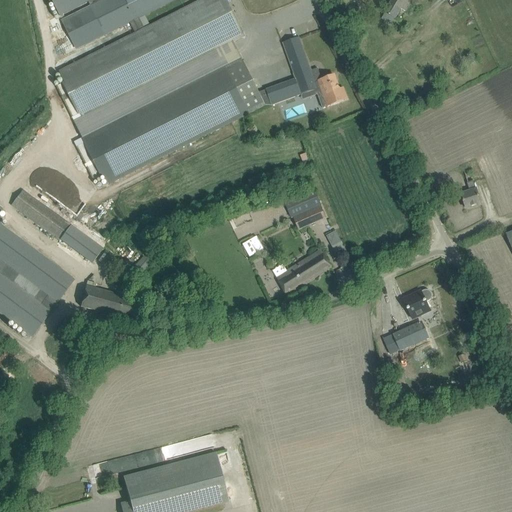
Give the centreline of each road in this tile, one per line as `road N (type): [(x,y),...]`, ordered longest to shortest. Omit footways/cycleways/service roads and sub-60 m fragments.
road 1 (unclassified): [(23,511),(72,406),(115,357),(317,307),(446,251)]
road 2 (unclassified): [(446,251),(315,0)]
road 3 (unclassified): [(511,379),(446,251)]
